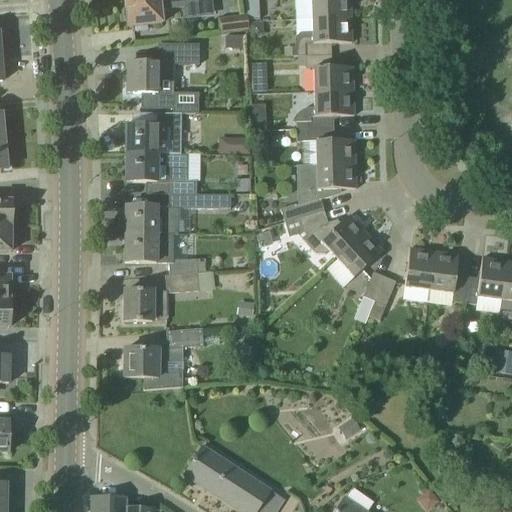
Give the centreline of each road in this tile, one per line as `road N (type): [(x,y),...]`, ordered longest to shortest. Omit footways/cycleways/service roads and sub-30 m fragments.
road 1 (tertiary): [(63,457),(69,162),(57,0)]
road 2 (residential): [(396,0),(400,167),(417,194),(511,204)]
road 3 (residential): [(188,511),(108,462),(63,457)]
